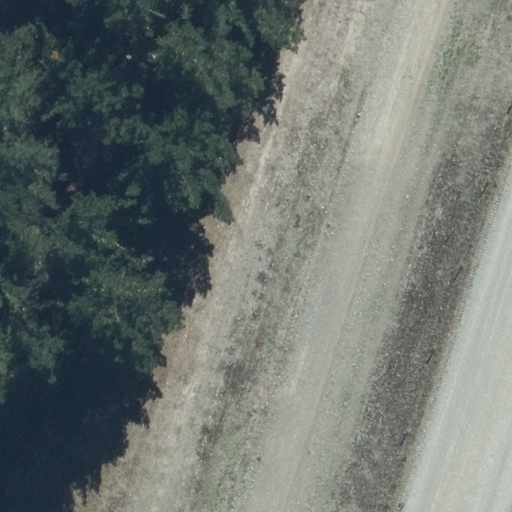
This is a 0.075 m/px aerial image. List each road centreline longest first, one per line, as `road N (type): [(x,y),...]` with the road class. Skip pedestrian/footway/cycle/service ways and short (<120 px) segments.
road 1 (track): [(271,511),(436,0)]
road 2 (unclassified): [(432,511),(511,265)]
